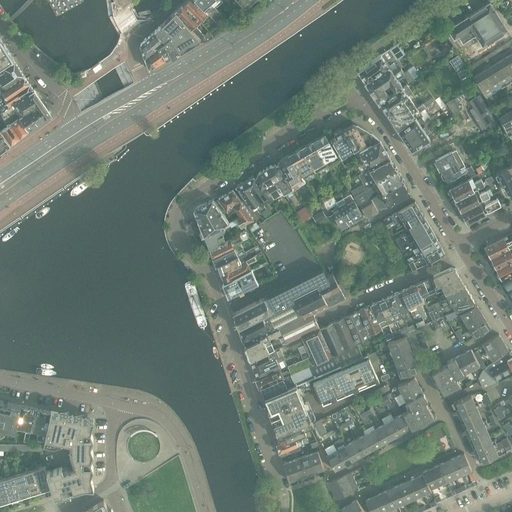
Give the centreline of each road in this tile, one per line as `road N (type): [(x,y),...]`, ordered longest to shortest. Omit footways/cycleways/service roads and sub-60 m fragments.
road 1 (secondary): [(0,204),(308,0)]
road 2 (residential): [(190,196),(175,215),(177,232),(207,273),(284,491)]
road 3 (residential): [(456,244),(380,121),(343,99)]
road 4 (residential): [(190,196),(343,99)]
road 5 (secondary): [(282,0),(147,86)]
road 6 (residential): [(343,99),(344,75),(357,59),(449,0)]
road 7 (residential): [(323,318),(462,253)]
road 8 (residential): [(118,405),(150,412),(171,428),(203,511)]
road 9 (residential): [(0,21),(66,103),(71,128)]
road 10 (residential): [(0,379),(118,405)]
